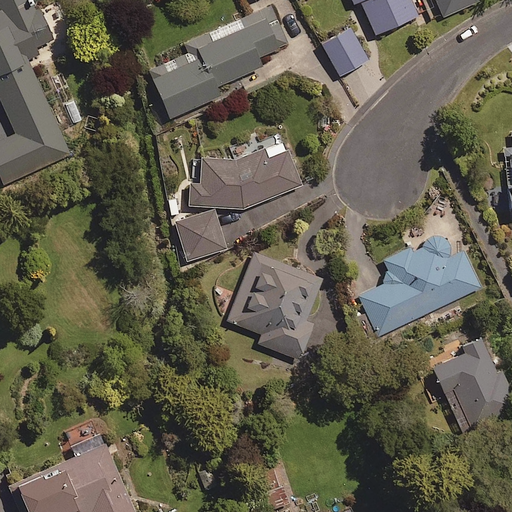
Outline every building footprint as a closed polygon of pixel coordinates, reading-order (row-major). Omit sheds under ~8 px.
[(35,10),(30,0),(0,0),(0,96),(17,133),(0,140),(0,174),(3,182),(70,152),(28,59),(39,54),(35,46),(53,38),(40,8),(35,10)] [(419,13),(413,0),(352,0),(353,2),(357,0),(360,0),(374,32),(419,13)] [(436,0),(443,15),(476,0),(436,0)] [(287,42),(270,4),(185,42),(189,50),(149,68),(171,116),(221,93),(217,84),(262,64),(258,55),(287,42)] [(367,58),(350,26),(321,41),(339,74),(367,58)] [(511,130),(511,131),(511,148),(504,148),(503,211),(511,210),(511,130)] [(189,181),(188,204),(244,208),(303,183),(288,148),(285,150),(280,139),(234,158),(201,158),(201,181),(189,181)] [(226,247),(214,208),(174,220),(186,260),(226,247)] [(463,249),(450,256),(450,245),(446,239),(442,236),(434,234),(426,237),(420,246),(411,250),(410,246),(383,259),(386,267),(384,282),(358,295),(377,335),(481,285),(463,249)] [(321,279),(254,252),(227,319),(262,332),(258,342),(299,358),(313,322),(306,319),(321,279)] [(497,370),(480,335),(463,343),(466,349),(431,366),(444,391),(454,386),(474,429),(511,411),(511,391),(501,368),(497,370)] [(135,511),(106,444),(83,454),(81,449),(8,481),(21,511),(88,511),(91,511),(135,511)] [(276,466),(256,474),(268,509),(289,501),(276,466)]
